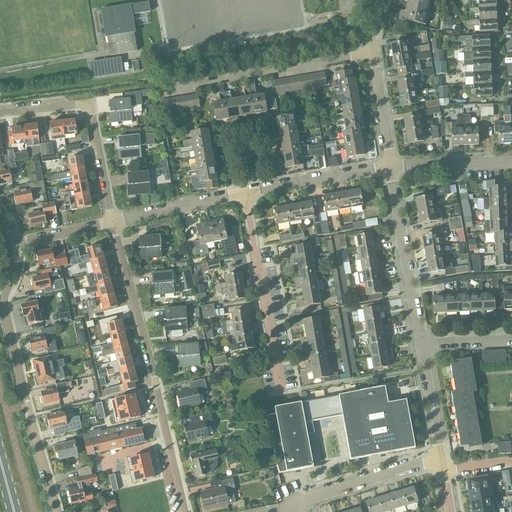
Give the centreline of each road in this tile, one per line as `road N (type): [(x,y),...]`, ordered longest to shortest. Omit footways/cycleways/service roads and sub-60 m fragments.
road 1 (residential): [(112,222),(186,511)]
road 2 (residential): [(57,511),(6,311),(16,241)]
road 3 (residential): [(160,91),(369,55)]
road 4 (residential): [(0,113),(88,103),(112,222)]
road 5 (residential): [(282,393),(244,191)]
road 6 (residential): [(420,344),(388,167)]
road 7 (residential): [(442,459),(292,508)]
road 8 (residential): [(244,191),(388,167)]
road 9 (residential): [(112,222),(244,191)]
road 10 (residential): [(388,167),(511,162)]
